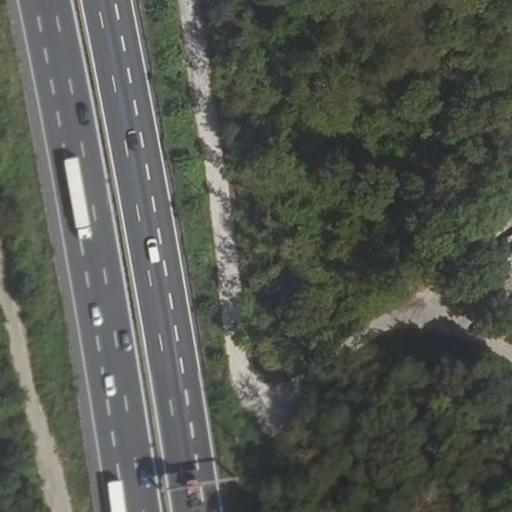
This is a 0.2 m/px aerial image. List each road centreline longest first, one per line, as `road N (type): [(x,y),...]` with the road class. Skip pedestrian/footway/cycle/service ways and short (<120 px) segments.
road 1 (trunk): [(195,511),(103,0)]
road 2 (trunk): [(43,0),(129,511)]
